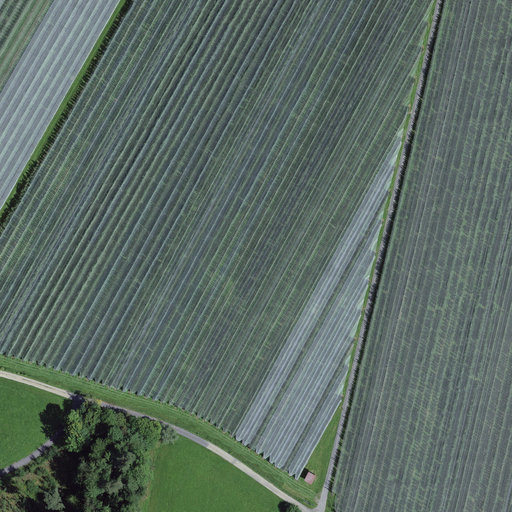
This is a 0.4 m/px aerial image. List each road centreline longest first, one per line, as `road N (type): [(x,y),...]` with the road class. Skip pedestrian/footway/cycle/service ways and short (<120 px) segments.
road 1 (track): [(319,511),(438,0)]
road 2 (track): [(0,374),(208,444),(303,511)]
